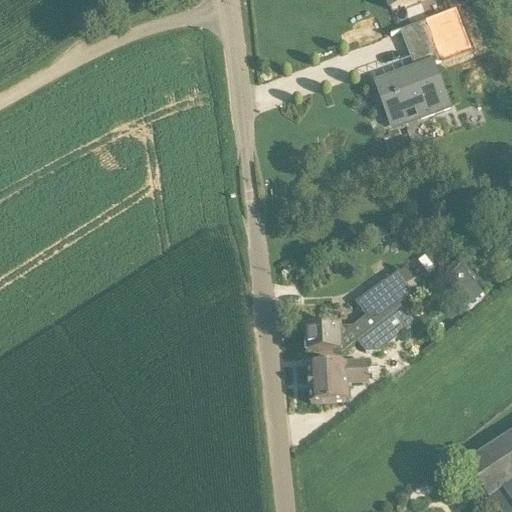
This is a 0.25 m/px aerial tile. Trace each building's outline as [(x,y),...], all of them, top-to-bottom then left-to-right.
[(386,0),(392,14),(418,4),(416,0),(386,0)] [(446,0),(451,12),(469,5),(467,0),(446,0)] [(453,114),(448,101),(435,67),(441,65),(426,25),(400,34),(414,72),(375,86),(389,122),(418,112),(423,125),(453,114)] [(451,201),(440,205),(443,214),(454,210),(451,201)] [(396,235),(391,224),(377,230),(381,241),(396,235)] [(464,307),(482,294),(463,268),(445,282),(464,307)] [(338,357),(414,297),(398,276),(356,306),(366,319),(354,330),(306,332),(307,358),(338,357)] [(414,297),(338,357),(343,357),(357,345),(366,356),(381,355),(415,327),(403,309),(415,299),(414,297)] [(310,407),(334,406),(349,405),(348,388),(368,387),(367,365),(308,369),(310,407)] [(511,511),(511,437),(466,467),(496,511),(511,511)]
